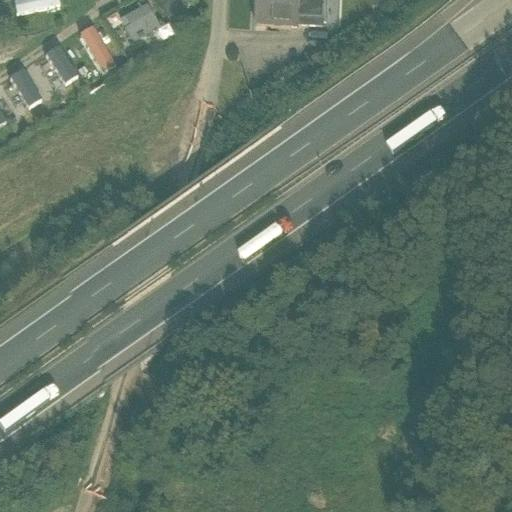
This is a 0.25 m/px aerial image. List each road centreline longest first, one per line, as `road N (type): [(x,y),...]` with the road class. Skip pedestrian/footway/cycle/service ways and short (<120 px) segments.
road 1 (motorway): [(511,5),(0,377)]
road 2 (motorway): [(0,432),(511,61)]
road 3 (unclassified): [(222,0),(188,186),(82,511)]
road 4 (track): [(0,246),(131,180),(163,177),(188,186)]
road 5 (track): [(499,511),(511,386)]
